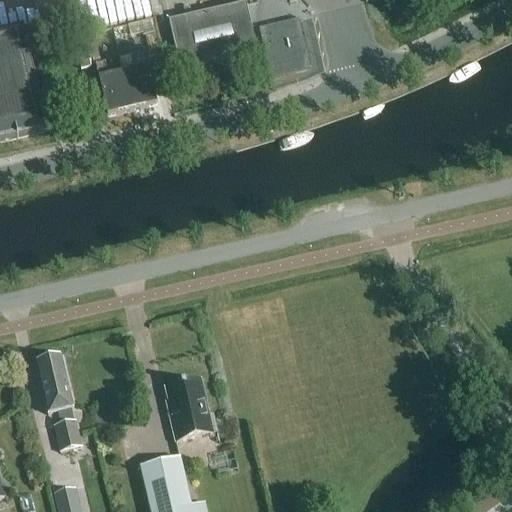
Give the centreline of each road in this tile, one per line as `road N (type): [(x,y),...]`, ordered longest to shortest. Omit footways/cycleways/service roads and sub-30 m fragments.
road 1 (residential): [(511,12),(433,54),(309,103),(0,179)]
road 2 (residential): [(0,305),(511,189)]
